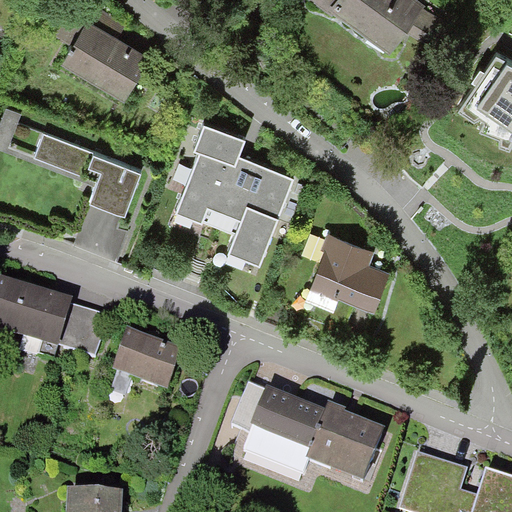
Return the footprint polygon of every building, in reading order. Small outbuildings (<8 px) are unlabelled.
[(126,26),(80,0),(69,0),(51,33),(73,45),(65,60),(128,96),(151,55),(120,37),(126,26)] [(322,0),(394,49),(427,0),(322,0)] [(511,59),(500,53),(461,103),(484,117),(481,127),(501,135),(499,141),(508,144),(511,139),(511,138),(511,59)] [(22,108),(10,103),(0,127),(0,144),(95,182),(90,195),(126,210),(143,167),(19,118),(22,108)] [(297,172),(200,136),(181,187),(265,218),(255,244),(287,255),(313,186),(294,179),(297,172)] [(375,250),(329,233),(304,300),(336,312),(342,297),(375,309),(390,270),(370,263),(375,250)] [(72,300),(2,277),(0,283),(0,331),(57,350),(59,343),(95,355),(107,317),(70,305),(72,300)] [(183,351),(129,332),(115,372),(169,390),(183,351)] [(325,414),(249,384),(232,427),(253,435),(254,433),(312,455),(308,465),(365,487),(387,431),(327,408),(325,414)] [(468,469),(419,454),(402,509),(409,511),(511,511),(511,477),(487,469),(478,496),(461,490),(468,469)] [(122,511),(123,491),(66,489),(64,511),(122,511)]
